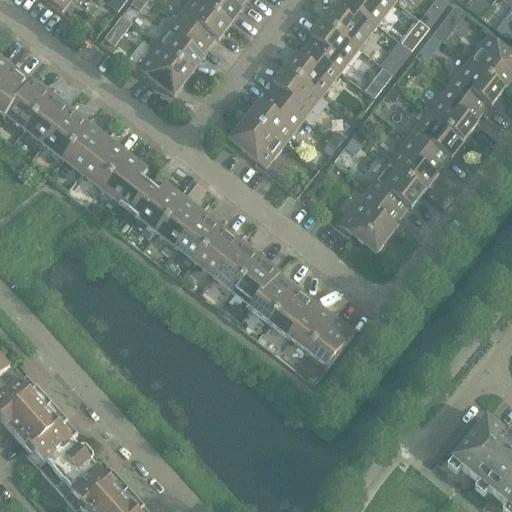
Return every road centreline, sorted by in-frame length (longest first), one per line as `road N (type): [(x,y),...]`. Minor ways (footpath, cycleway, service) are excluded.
road 1 (residential): [(180,149),(381,305),(511,140)]
road 2 (residential): [(0,295),(193,511)]
road 3 (residential): [(0,8),(180,149)]
road 4 (residential): [(180,149),(298,0)]
